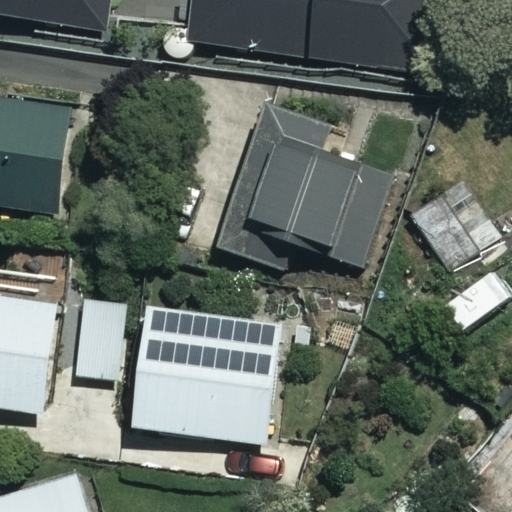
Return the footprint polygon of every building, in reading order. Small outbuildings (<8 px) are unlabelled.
[(511,72),(500,80),(511,99),(511,72)] [(322,123),(267,106),(221,252),(337,288),(373,173),(312,154),(322,123)] [(79,120),(0,110),(0,219),(66,228),(79,120)] [(362,301),(307,291),(298,345),(353,355),(362,301)] [(59,305),(0,298),(0,409),(47,414),(59,305)] [(120,301),(84,298),(78,377),(114,380),(120,301)] [(283,323),(143,306),(128,429),(268,445),(283,323)] [(0,511),(96,511),(87,479),(0,505),(0,511)]
